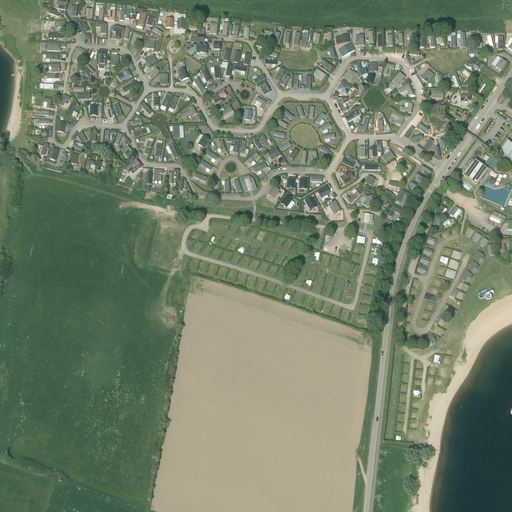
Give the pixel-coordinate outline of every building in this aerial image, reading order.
[(65,10),(66,2),(56,1),(55,9),(65,10)] [(93,9),(86,8),(85,18),(92,19),(93,9)] [(146,12),(140,11),(137,24),(143,26),(146,12)] [(154,18),(148,16),(146,24),(152,26),(154,18)] [(193,24),(189,24),(189,29),(197,29),(198,17),(193,17),(193,24)] [(65,31),(65,21),(54,22),(54,28),(60,27),(61,31),(65,31)] [(217,23),(210,22),(209,33),(216,34),(217,23)] [(119,40),(121,28),(114,26),(113,32),(115,32),(114,39),(119,40)] [(161,36),(163,32),(153,27),(151,31),(161,36)] [(270,40),(272,32),(266,30),(263,38),(270,40)] [(143,35),(133,32),(130,43),(134,45),(137,38),(142,39),(143,35)] [(52,39),(63,40),(63,35),(55,34),(55,33),(49,33),(49,34),(48,34),(48,39),(49,39),(49,43),(52,43),(52,39)] [(341,37),(335,38),(336,41),(335,41),(336,46),(344,44),(349,43),(348,35),(344,35),(340,36),(341,37)] [(364,46),(363,35),(359,35),(359,42),(355,42),(355,46),(364,46)] [(154,49),(154,41),(144,40),(143,48),(154,49)] [(206,44),(196,44),(196,53),(206,53),(206,44)] [(338,51),(341,56),(353,50),(351,44),(338,51)] [(79,63),(84,53),(78,50),(73,60),(79,63)] [(106,50),(98,50),(97,66),(105,67),(105,61),(108,61),(108,58),(106,58),(106,50)] [(153,54),(144,60),(147,66),(156,61),(153,54)] [(118,66),(119,56),(111,55),(110,66),(118,66)] [(507,62),(501,58),(495,67),(501,71),(507,62)] [(330,71),(333,67),(322,59),(319,63),(330,71)] [(481,65),(472,59),(470,62),(470,63),(469,65),(472,67),(473,65),(474,65),(473,68),(477,71),(479,68),(481,65)] [(356,65),(360,76),(367,74),(363,62),(356,65)] [(395,65),(386,63),(383,74),(387,75),(389,67),(394,69),(395,65)] [(85,67),(92,74),(94,72),(88,65),(85,67)] [(238,74),(245,75),(246,68),(235,65),(234,71),(238,72),(238,74)] [(211,73),(214,72),(215,79),(219,78),(218,66),(210,67),(211,73)] [(278,71),(273,79),(278,81),(284,70),(278,66),(276,70),(278,71)] [(151,79),(159,71),(155,67),(147,75),(151,79)] [(177,71),(181,81),(188,78),(185,68),(177,71)] [(205,68),(198,71),(204,83),(211,80),(205,68)] [(122,73),(124,76),(119,79),(121,82),(131,76),(127,69),(122,73)] [(322,81),(326,75),(317,69),(313,75),(322,81)] [(349,69),(344,76),(351,81),(356,74),(349,69)] [(433,74),(428,69),(421,77),(427,82),(433,74)] [(471,80),(474,77),(465,69),(462,73),(471,80)] [(405,76),(400,72),(392,80),(397,85),(405,76)] [(252,77),(255,84),(266,78),(264,74),(257,78),(256,75),(252,77)] [(285,74),(280,84),(285,86),(290,76),(285,74)] [(442,75),(434,75),(434,82),(436,82),(437,86),(442,86),(442,75)] [(194,87),(197,85),(200,91),(203,89),(198,79),(192,83),(194,87)] [(121,88),(124,93),(138,86),(135,81),(121,88)] [(259,85),(264,94),(270,91),(266,82),(259,85)] [(346,95),(350,87),(341,82),(337,89),(346,95)] [(408,85),(398,90),(400,94),(406,91),(409,96),(413,94),(408,85)] [(443,99),(444,91),(433,90),(431,98),(443,99)] [(223,91),(208,99),(212,105),(213,104),(215,106),(221,103),(219,100),(226,96),(223,91)] [(70,98),(63,94),(58,104),(62,106),(65,100),(69,102),(70,98)] [(163,102),(161,106),(166,108),(171,96),(167,94),(163,102)] [(470,102),(469,95),(460,96),(460,103),(470,102)] [(174,97),(169,109),(173,110),(178,98),(174,97)] [(258,98),(256,101),(261,104),(259,108),(262,110),(266,103),(258,98)] [(342,104),(347,102),(346,98),(337,102),(342,113),(348,110),(347,107),(344,108),(342,104)] [(43,102),(47,103),(46,109),(50,109),(51,99),(43,99),(43,102)] [(143,103),(140,106),(149,116),(152,113),(143,103)] [(408,108),(401,107),(400,112),(411,114),(413,104),(409,103),(408,108)] [(121,112),(120,109),(119,108),(119,106),(118,104),(113,106),(118,118),(122,117),(121,112)] [(224,111),(219,114),(222,118),(233,111),(229,105),(223,109),(224,111)] [(189,110),(181,115),(183,119),(192,114),(193,116),(197,113),(192,106),(188,108),(189,110)] [(301,106),(296,108),(299,118),(304,117),(301,106)] [(286,110),(283,113),(291,120),(294,117),(286,110)] [(347,122),(360,115),(357,111),(345,117),(347,122)] [(315,122),(319,124),(326,115),(322,112),(315,122)] [(399,119),(396,124),(400,126),(404,117),(394,112),(392,115),(399,119)] [(461,118),(456,115),(454,119),(462,124),(467,116),(463,114),(461,118)] [(429,131),(438,137),(443,127),(425,117),(419,128),(428,133),(429,131)] [(363,126),(359,126),(358,130),(366,132),(369,119),(365,118),(363,126)] [(286,128),(288,124),(279,120),(277,124),(286,128)] [(329,122),(319,129),(322,132),(331,126),(329,122)] [(408,139),(415,129),(411,126),(404,137),(408,139)] [(441,140),(448,131),(444,128),(437,137),(441,140)] [(420,129),(413,139),(417,143),(425,132),(420,129)] [(51,131),(40,130),(40,134),(47,135),(46,138),(51,139),(51,131)] [(145,130),(134,134),(135,138),(146,134),(145,130)] [(89,139),(87,135),(84,136),(82,131),(79,133),(82,142),(89,139)] [(118,132),(114,143),(118,145),(123,134),(118,132)] [(266,147),(269,145),(264,135),(260,137),(266,147)] [(210,141),(204,136),(198,145),(204,149),(210,141)] [(149,138),(143,153),(147,155),(154,139),(149,138)] [(238,152),(239,140),(234,139),(234,146),(230,146),(230,151),(238,152)] [(216,142),(219,153),(222,152),(222,153),(226,152),(223,140),(216,142)] [(511,145),(507,141),(500,152),(511,159),(511,145)] [(44,156),(48,144),(38,142),(37,145),(43,147),(40,154),(44,156)] [(279,147),(280,151),(291,146),(289,142),(279,147)] [(427,143),(424,146),(433,154),(436,150),(427,143)] [(172,145),(169,147),(175,159),(178,157),(172,145)] [(132,151),(127,146),(121,152),(126,157),(132,151)] [(292,160),(298,151),(294,148),(288,157),(292,160)] [(51,149),(48,159),(55,161),(58,151),(51,149)] [(276,149),(267,154),(271,162),(280,156),(276,149)] [(208,150),(206,154),(212,158),(210,161),(214,163),(218,157),(208,150)] [(394,158),(390,152),(382,158),(386,163),(394,158)] [(78,155),(71,154),(69,163),(76,164),(78,155)] [(257,154),(244,160),(248,167),(255,164),(253,160),(259,157),(257,154)] [(347,159),(343,158),(341,163),(352,167),(356,159),(348,156),(347,159)] [(491,156),(485,164),(489,167),(493,170),(499,162),(493,158),(491,156)] [(397,161),(403,173),(407,171),(401,159),(397,161)] [(136,160),(124,171),(128,175),(132,171),(134,174),(136,172),(136,173),(142,167),(136,160)] [(85,170),(85,171),(88,172),(89,171),(90,166),(94,166),(95,162),(87,161),(85,170)] [(202,161),(200,164),(207,168),(205,171),(209,173),(212,167),(202,161)] [(476,161),(465,177),(477,185),(488,169),(477,162),(476,161)] [(254,168),(257,175),(261,173),(260,170),(267,167),(265,163),(254,168)] [(418,168),(429,174),(431,171),(420,165),(418,168)] [(154,182),(161,182),(161,176),(158,176),(158,174),(163,174),(163,170),(154,170),(154,182)] [(198,182),(205,184),(207,176),(193,173),(192,178),(199,180),(198,182)] [(354,180),(350,174),(341,179),(344,186),(354,180)] [(240,182),(244,193),(248,192),(248,191),(252,189),(252,190),(256,189),(253,178),(250,179),(249,176),(242,178),(243,181),(240,182)] [(368,177),(364,185),(371,188),(375,181),(368,177)] [(295,179),(287,178),(287,188),(294,189),(295,179)] [(307,179),(299,179),(299,189),(307,189),(307,179)] [(330,194),(326,187),(317,192),(321,199),(330,194)] [(269,195),(273,198),(278,193),(273,189),(269,195)] [(385,189),(383,193),(393,198),(395,195),(385,189)] [(409,194),(402,190),(396,201),(399,203),(403,196),(407,198),(409,194)] [(350,199),(347,196),(344,199),(350,205),(360,195),(357,192),(350,199)] [(292,200),(286,195),(280,203),(286,208),(292,200)] [(372,195),(365,196),(366,207),(374,206),(372,195)] [(384,195),(377,198),(381,208),(388,205),(384,195)] [(312,198),(305,202),(310,211),(317,207),(312,198)] [(328,205),(333,214),(340,210),(335,201),(328,205)] [(393,206),(388,216),(392,218),(395,213),(399,215),(402,211),(393,206)] [(441,207),(437,215),(442,218),(447,209),(441,207)] [(493,212),(492,215),(488,224),(500,229),(503,221),(504,219),(505,216),(493,212)] [(435,219),(432,228),(437,230),(441,221),(435,219)] [(471,237),(474,231),(467,228),(464,234),(471,237)] [(475,232),(472,238),(478,242),(481,236),(475,232)] [(434,245),(436,239),(428,237),(426,243),(434,245)] [(485,247),(489,241),(483,237),(479,243),(485,247)] [(509,239),(499,240),(500,252),(505,252),(503,243),(509,243),(509,239)] [(496,254),(493,244),(486,246),(489,256),(496,254)] [(430,257),(433,250),(424,247),(422,253),(430,257)] [(419,263),(428,265),(429,259),(421,256),(419,263)] [(476,264),(480,259),(476,256),(472,261),(476,264)] [(209,274),(214,275),(217,265),(213,263),(209,274)] [(419,265),(416,271),(424,274),(427,268),(419,265)] [(452,278),(454,273),(446,270),(444,276),(452,278)] [(465,272),(461,279),(467,282),(471,275),(465,272)] [(251,275),(247,286),(252,287),(255,277),(251,275)] [(502,279),(497,281),(502,292),(507,290),(502,279)] [(266,292),(271,294),(275,284),(271,282),(266,292)] [(452,288),(449,295),(454,298),(458,291),(452,288)] [(304,305),(308,307),(313,297),(308,295),(304,305)] [(451,306),(453,299),(447,297),(444,304),(451,306)] [(323,312),(327,314),(331,303),(327,302),(323,312)] [(337,317),(341,307),(336,305),(332,315),(337,317)] [(438,318),(435,323),(443,326),(445,321),(438,318)]
